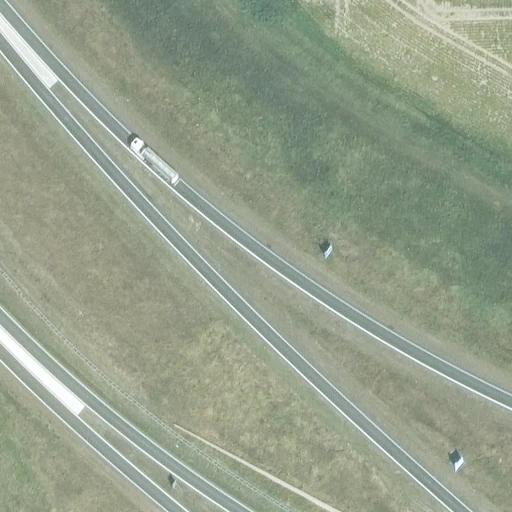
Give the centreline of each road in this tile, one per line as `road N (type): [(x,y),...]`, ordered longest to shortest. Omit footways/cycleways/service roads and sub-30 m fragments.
road 1 (trunk): [(462,511),(187,254),(0,43)]
road 2 (trunk): [(511,404),(403,348),(262,256),(132,145),(0,4)]
road 3 (trunk): [(0,315),(100,409),(240,511)]
road 4 (trunk): [(0,352),(174,511)]
